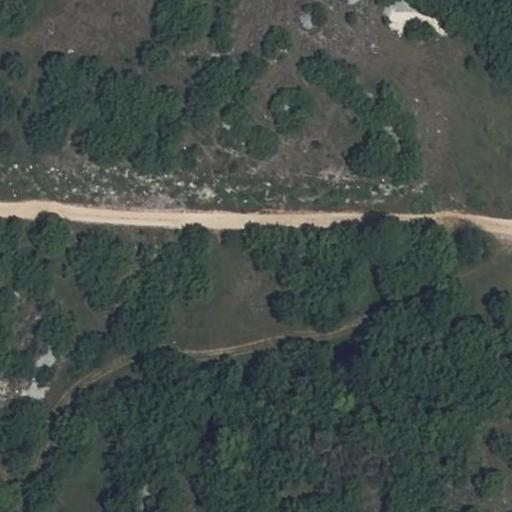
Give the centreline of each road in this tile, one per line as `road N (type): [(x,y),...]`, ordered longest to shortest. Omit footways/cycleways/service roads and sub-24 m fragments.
road 1 (track): [(23,511),(71,401),(134,361),(334,335),(460,289),(511,240)]
road 2 (track): [(0,208),(511,228)]
